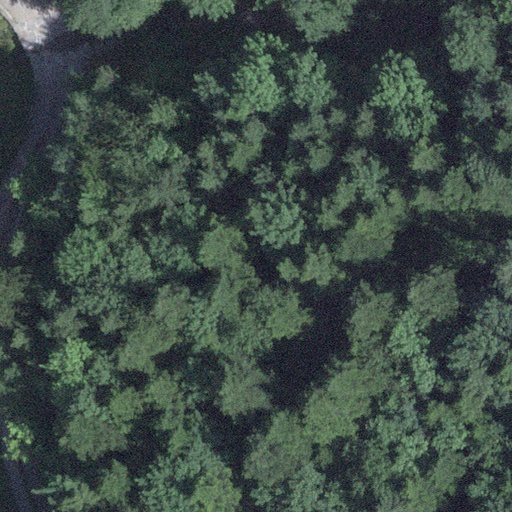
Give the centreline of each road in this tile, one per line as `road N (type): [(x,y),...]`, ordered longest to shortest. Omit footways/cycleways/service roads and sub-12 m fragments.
road 1 (track): [(35,0),(45,7),(62,85),(5,233),(0,307)]
road 2 (track): [(0,360),(26,491),(39,511)]
